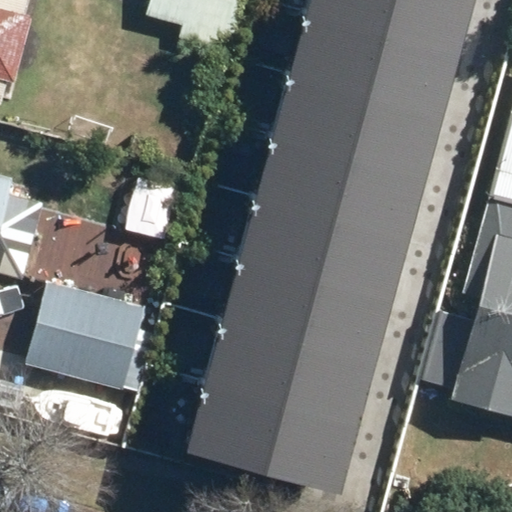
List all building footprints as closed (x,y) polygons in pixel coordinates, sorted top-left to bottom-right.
[(0,0),(0,86),(23,0),(0,0)] [(142,0),(140,10),(179,20),(175,37),(225,50),(239,0),(142,0)] [(304,0),(189,431),(337,470),(463,0),(304,0)] [(444,386),(441,397),(511,416),(511,82),(456,291),(471,295),(466,317),(438,310),(419,379),(444,386)] [(0,215),(11,177),(0,173),(0,215)] [(41,278),(19,360),(121,387),(143,305),(41,278)]
